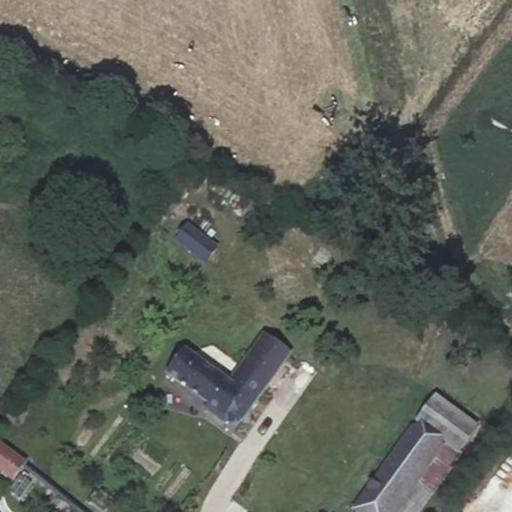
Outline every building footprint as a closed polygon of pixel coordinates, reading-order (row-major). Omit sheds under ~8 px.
[(216,247),(186,225),(176,240),(206,261),(216,247)] [(247,414),(291,351),(264,332),(242,365),(246,368),(235,383),(185,348),(168,373),(210,403),(206,408),(227,423),(238,407),(247,414)] [(436,396),(417,421),(444,441),(458,452),(477,426),(436,396)] [(242,421),(247,414),(238,407),(227,423),(242,421)] [(416,481),(439,450),(411,429),(354,509),(357,511),(417,511),(432,492),(416,481)] [(458,452),(444,441),(439,450),(416,481),(432,492),(460,453),(458,452)] [(0,468),(13,478),(24,463),(0,445),(0,468)]
